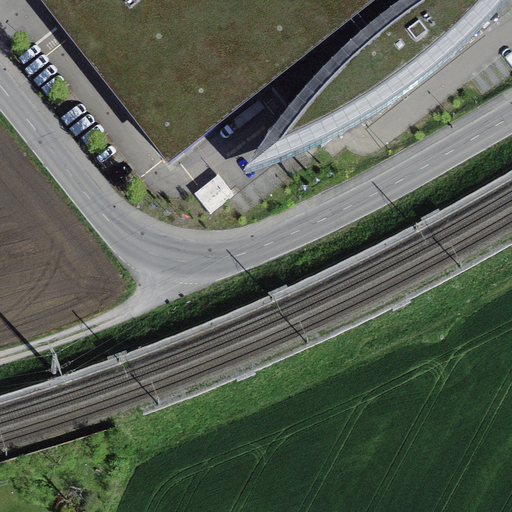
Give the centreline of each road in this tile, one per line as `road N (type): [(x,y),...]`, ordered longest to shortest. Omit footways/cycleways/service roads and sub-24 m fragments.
road 1 (tertiary): [(511,116),(269,244),(179,261),(128,240),(105,217),(0,81)]
road 2 (track): [(0,360),(121,315),(156,291),(179,261)]
road 3 (unknown): [(380,132),(511,24)]
